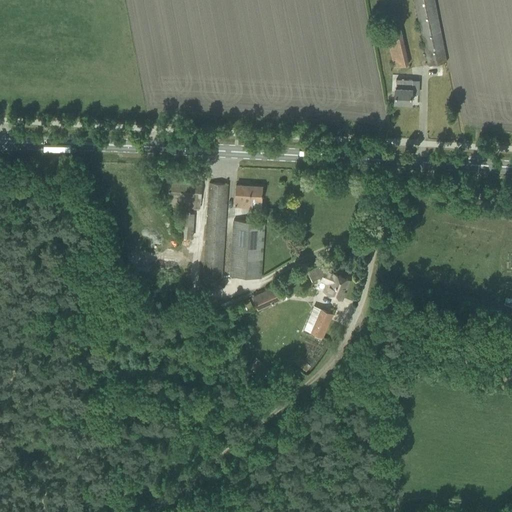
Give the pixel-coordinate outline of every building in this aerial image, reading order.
[(414,0),(429,65),(447,62),(434,0),(414,0)] [(410,63),(401,28),(386,31),(394,67),(410,63)] [(404,78),(401,78),(396,78),(395,102),(411,103),(412,79),(404,78)] [(162,179),(161,199),(168,199),(167,205),(201,209),(202,182),(162,179)] [(209,182),(202,283),(222,283),(228,184),(209,182)] [(235,206),(262,207),(263,186),(236,184),(235,206)] [(231,275),(261,277),(265,221),(234,219),(231,275)] [(193,237),(193,229),(180,228),(180,237),(193,237)] [(340,297),(348,279),(325,269),(327,264),(323,263),(307,270),(312,281),(322,276),(321,279),(328,282),(325,290),(340,297)] [(281,300),(274,286),(252,296),(258,310),(281,300)] [(322,336),(332,313),(321,309),(311,331),(322,336)]
